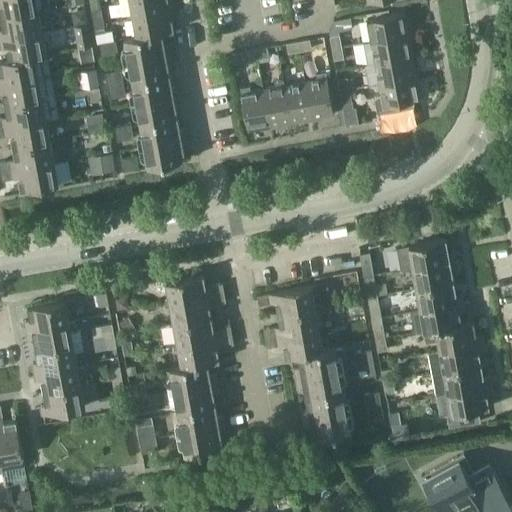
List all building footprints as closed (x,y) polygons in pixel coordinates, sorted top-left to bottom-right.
[(0,0),(0,13),(1,17),(38,10),(50,8),(48,0),(0,0)] [(173,0),(129,0),(132,14),(175,7),(173,0)] [(176,15),(175,7),(132,14),(136,34),(136,36),(161,32),(174,29),(171,16),(176,15)] [(91,10),(93,21),(103,20),(101,8),(91,10)] [(3,31),(0,31),(0,38),(42,31),(38,10),(1,17),(3,31)] [(77,11),(73,17),(75,25),(87,23),(85,10),(77,11)] [(336,34),(359,26),(354,11),(331,19),(336,34)] [(367,19),(371,40),(408,33),(404,12),(367,19)] [(105,31),(103,20),(93,21),(95,33),(105,31)] [(75,25),(78,48),(92,46),(89,23),(87,23),(75,25)] [(0,46),(6,45),(9,60),(46,53),(42,31),(0,38),(0,46)] [(124,37),(132,79),(168,72),(166,61),(171,60),(168,41),(163,42),(161,32),(136,36),(136,34),(124,37)] [(408,33),(371,40),(363,42),(367,63),(375,62),(412,55),(408,33)] [(329,36),(331,47),(341,46),(339,34),(329,36)] [(309,38),(297,40),(299,50),(311,48),(309,38)] [(109,40),(110,47),(111,54),(117,52),(115,39),(109,40)] [(110,47),(109,40),(99,42),(100,49),(110,47)] [(287,53),(299,50),(297,40),(286,43),(287,53)] [(95,61),(92,46),(78,48),(81,63),(95,61)] [(267,46),(255,48),(257,58),(269,56),(267,46)] [(343,57),(341,46),(331,47),(333,59),(343,57)] [(100,49),(102,55),(111,54),(110,47),(100,49)] [(245,60),(257,58),(255,48),(243,50),(245,60)] [(243,50),(231,53),(232,63),(245,60),(243,50)] [(46,53),(9,60),(0,61),(0,82),(50,73),(46,53)] [(416,76),(412,55),(375,62),(379,83),(416,76)] [(95,68),(79,71),(82,88),(98,85),(95,68)] [(116,83),(123,82),(120,69),(114,70),(115,77),(116,83)] [(115,77),(114,70),(104,72),(105,78),(115,77)] [(317,78),(305,80),(312,119),(321,118),(321,116),(333,114),(325,71),(316,73),(317,78)] [(179,102),(176,84),(171,85),(168,72),(132,79),(140,122),(176,115),(174,103),(179,102)] [(54,94),(50,73),(0,82),(0,90),(2,90),(5,104),(54,94)] [(420,97),(416,76),(379,83),(380,92),(373,97),(376,112),(413,105),(411,99),(420,97)] [(115,77),(105,78),(107,85),(116,83),(115,77)] [(337,78),(339,90),(349,88),(347,77),(337,78)] [(270,127),(279,125),(278,124),(291,121),(284,84),(283,79),(274,80),(275,85),(263,88),(270,127)] [(303,121),(312,119),(305,80),(284,84),(291,121),(303,119),(303,121)] [(119,96),(125,95),(123,82),(116,83),(118,90),(119,96)] [(116,83),(107,85),(108,91),(118,90),(116,83)] [(261,129),(270,127),(263,88),(250,90),(249,85),(240,87),(248,129),(261,127),(261,129)] [(351,100),(349,88),(339,90),(341,102),(351,100)] [(118,90),(108,91),(109,98),(119,96),(118,90)] [(45,119),(59,117),(54,94),(5,104),(7,118),(0,118),(0,126),(45,118),(45,119)] [(103,111),(87,114),(90,132),(106,129),(103,111)] [(131,124),(130,120),(128,111),(122,112),(123,119),(124,125),(131,124)] [(123,119),(122,112),(112,114),(114,121),(123,119)] [(178,127),(176,115),(140,122),(148,165),(184,158),(182,146),(187,145),(184,126),(178,127)] [(49,139),(45,119),(45,118),(0,126),(0,134),(10,132),(12,146),(49,139)] [(123,119),(114,121),(115,127),(124,125),(123,119)] [(127,138),(133,137),(132,128),(131,124),(124,125),(126,132),(127,138)] [(126,132),(124,125),(115,127),(116,134),(126,132)] [(116,134),(117,140),(125,139),(127,138),(126,132),(116,134)] [(0,170),(53,161),(49,139),(12,146),(15,160),(0,162),(0,170)] [(112,151),(90,154),(92,172),(115,168),(112,151)] [(139,167),(138,161),(136,154),(130,155),(131,162),(132,168),(139,167)] [(121,164),(131,162),(130,155),(128,155),(120,157),(121,164)] [(56,181),(53,161),(0,170),(0,172),(1,178),(18,175),(20,188),(56,181)] [(131,169),(132,168),(131,162),(121,164),(123,170),(131,169)] [(400,268),(412,266),(455,259),(454,250),(449,251),(446,237),(396,246),(400,268)] [(359,254),(363,275),(373,273),(369,252),(359,254)] [(457,266),(455,259),(412,266),(416,287),(454,280),(451,267),(457,266)] [(169,298),(164,299),(165,302),(224,292),(222,282),(205,285),(203,273),(165,280),(169,298)] [(377,294),(373,273),(363,275),(367,296),(377,294)] [(416,287),(420,308),(463,300),(461,293),(456,294),(454,280),(416,287)] [(275,301),(277,313),(315,306),(311,284),(257,294),(258,304),(275,301)] [(98,305),(108,303),(106,291),(96,293),(98,305)] [(170,305),(173,323),(211,316),(209,304),(226,301),(224,292),(165,302),(166,306),(170,305)] [(381,315),(377,294),(367,296),(371,317),(381,315)] [(116,298),(118,309),(129,307),(127,296),(116,298)] [(24,320),(26,328),(69,320),(65,298),(27,306),(29,319),(24,320)] [(463,300),(420,308),(410,310),(414,332),(424,330),(462,323),(461,322),(459,309),(464,309),(463,300)] [(319,327),(315,306),(277,313),(279,325),(263,328),(265,337),(319,327)] [(375,339),(385,337),(381,315),(371,317),(375,339)] [(172,341),(173,345),(232,334),(230,325),(213,328),(211,316),(173,323),(176,341),(172,341)] [(128,317),(120,321),(125,330),(133,325),(128,317)] [(69,320),(26,328),(27,336),(33,335),(35,348),(81,340),(80,330),(71,332),(69,320)] [(473,320),(461,322),(462,323),(424,330),(425,340),(437,338),(439,348),(439,349),(484,341),(482,333),(476,334),(473,320)] [(111,322),(91,326),(93,338),(104,336),(114,334),(111,322)] [(323,347),(319,327),(265,337),(266,346),(283,343),(285,356),(297,354),(323,349),(323,347)] [(116,346),(114,334),(104,336),(106,348),(116,346)] [(233,344),(232,334),(173,345),(174,349),(178,348),(181,364),(181,366),(207,362),(219,359),(217,347),(233,344)] [(387,348),(385,337),(375,339),(377,350),(387,348)] [(38,362),(32,363),(34,371),(77,362),(75,351),(83,349),(81,340),(35,348),(38,362)] [(123,354),(133,353),(131,340),(121,341),(123,354)] [(427,350),(431,372),(481,363),(479,350),(485,349),(484,341),(439,349),(439,348),(427,350)] [(350,432),(334,345),(323,347),(323,349),(297,354),(299,365),(294,366),(297,385),(303,384),(307,408),(302,409),(305,427),(310,426),(313,439),(350,432)] [(370,348),(360,350),(361,356),(371,354),(370,348)] [(371,354),(361,356),(362,363),(373,361),(371,354)] [(373,361),(362,363),(363,369),(374,367),(373,361)] [(77,362),(34,371),(35,378),(40,377),(43,391),(81,384),(77,362)] [(215,372),(209,373),(207,362),(181,366),(181,364),(169,367),(185,453),(223,446),(221,434),(226,433),(222,414),(217,415),(213,392),(218,391),(215,372)] [(484,377),(481,363),(431,372),(435,394),(491,383),(490,375),(484,377)] [(109,366),(111,378),(121,377),(119,365),(109,366)] [(126,367),(127,375),(136,374),(134,366),(126,367)] [(374,367),(363,369),(365,376),(375,374),(374,367)] [(380,369),(382,381),(392,379),(390,368),(380,369)] [(123,389),(121,377),(111,378),(113,390),(123,389)] [(394,391),(392,379),(382,381),(385,393),(394,391)] [(45,404),(40,405),(42,412),(85,404),(83,394),(97,391),(95,381),(81,384),(43,391),(45,404)] [(129,384),(130,391),(140,389),(139,382),(129,384)] [(491,383),(435,394),(439,415),(447,414),(478,408),(489,406),(487,393),(493,392),(491,383)] [(130,391),(131,397),(142,395),(140,389),(130,391)] [(378,391),(367,393),(369,399),(379,397),(378,391)] [(131,397),(132,403),(143,401),(142,395),(131,397)] [(379,397),(369,399),(370,406),(381,404),(379,397)] [(102,401),(104,410),(116,408),(114,398),(102,401)] [(143,401),(132,403),(133,410),(144,408),(143,401)] [(0,404),(0,403),(0,456),(3,472),(3,474),(7,473),(6,468),(24,465),(15,418),(3,421),(0,404)] [(381,404),(370,406),(371,412),(382,410),(381,404)] [(478,408),(447,414),(450,426),(480,420),(478,408)] [(382,410),(371,412),(372,418),(383,416),(382,410)] [(391,426),(401,424),(398,410),(388,412),(391,426)] [(151,415),(135,418),(136,427),(147,425),(152,424),(151,415)] [(147,425),(136,427),(137,433),(148,431),(147,425)] [(137,433),(139,439),(149,437),(148,431),(137,433)] [(149,437),(139,439),(140,446),(150,444),(149,437)] [(140,446),(141,452),(152,450),(150,444),(140,446)] [(459,511),(511,511),(511,503),(489,462),(472,471),(462,453),(422,475),(441,511),(457,511),(459,511)] [(32,504),(30,494),(18,496),(20,506),(32,504)]
